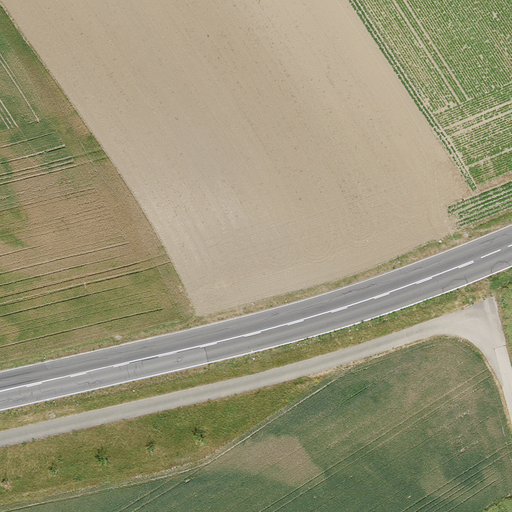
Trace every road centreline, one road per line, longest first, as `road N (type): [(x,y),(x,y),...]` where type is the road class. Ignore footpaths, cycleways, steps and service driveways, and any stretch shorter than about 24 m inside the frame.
road 1 (track): [(0,440),(288,375),(433,329),(476,335),(511,386)]
road 2 (primary): [(0,392),(365,302),(511,243)]
